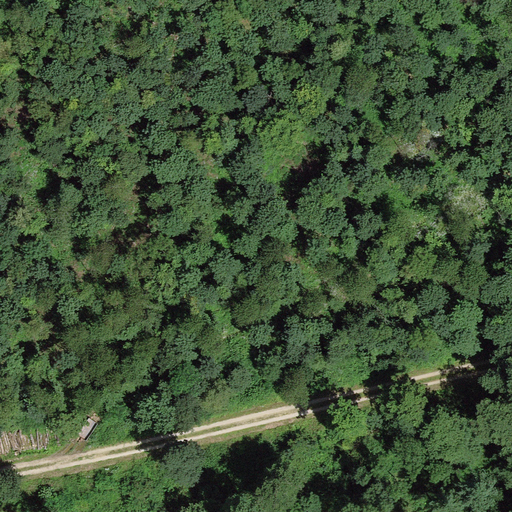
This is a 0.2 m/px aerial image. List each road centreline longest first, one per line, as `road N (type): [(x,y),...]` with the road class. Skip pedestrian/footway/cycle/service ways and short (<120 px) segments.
road 1 (track): [(511,184),(115,408),(61,464)]
road 2 (track): [(61,464),(511,358)]
